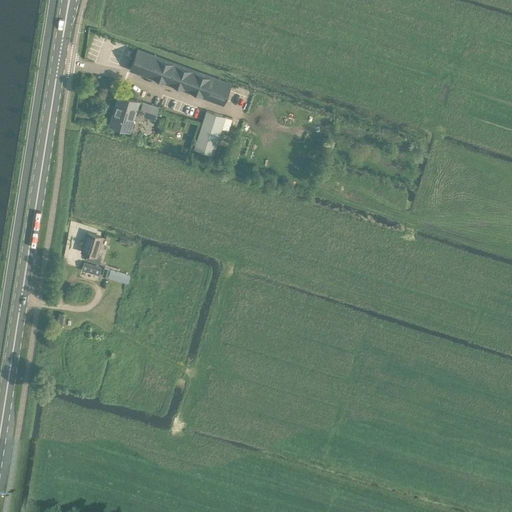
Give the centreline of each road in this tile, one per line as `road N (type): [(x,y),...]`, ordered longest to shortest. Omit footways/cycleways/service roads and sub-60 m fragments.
road 1 (primary): [(0,427),(69,0)]
road 2 (track): [(197,376),(81,308)]
